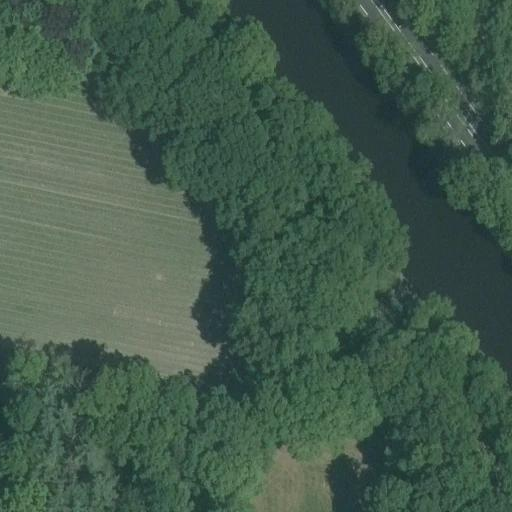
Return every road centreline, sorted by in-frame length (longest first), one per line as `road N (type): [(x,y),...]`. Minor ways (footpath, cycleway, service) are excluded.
road 1 (track): [(143,0),(511,494)]
road 2 (primary): [(511,187),(372,0)]
